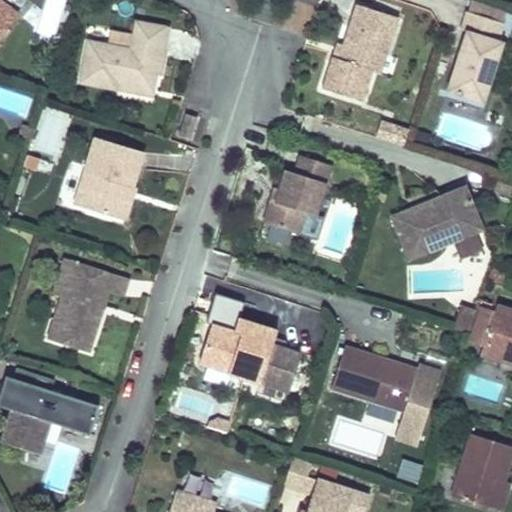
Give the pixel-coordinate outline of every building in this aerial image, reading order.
[(19,0),(0,0),(0,36),(15,15),(13,13),(21,2),(19,0)] [(475,0),(468,0),(465,12),(503,25),(507,10),(475,0)] [(395,23),(352,10),(339,49),(341,55),(337,64),(329,62),(318,94),(358,106),(368,76),(374,57),(383,60),(395,23)] [(503,25),(465,12),(459,31),(464,33),(455,66),(458,67),(456,76),(452,74),(446,93),(483,104),(501,44),(497,42),(503,25)] [(87,44),(80,85),(116,91),(116,86),(153,93),(156,76),(159,57),(163,57),(168,30),(136,24),(134,37),(110,32),(107,47),(87,44)] [(339,49),(333,48),(329,62),(337,64),(341,55),(339,49)] [(156,76),(161,76),(164,58),(163,57),(159,57),(156,76)] [(374,57),(368,76),(377,79),(383,60),(374,57)] [(0,104),(26,115),(32,99),(0,86),(0,104)] [(116,91),(152,98),(153,93),(116,86),(116,91)] [(46,128),(39,146),(49,150),(56,131),(60,132),(67,114),(47,107),(40,126),(46,128)] [(196,120),(185,116),(179,135),(190,139),(196,120)] [(380,122),(375,138),(403,147),(408,131),(380,122)] [(123,188),(133,152),(91,139),(69,207),(107,218),(118,185),(123,188)] [(27,156),(24,169),(43,174),(46,160),(27,156)] [(328,165),(297,156),(291,174),(282,171),(275,190),(272,202),(267,200),(261,222),(294,233),(301,212),(312,215),(328,165)] [(123,188),(118,185),(107,218),(116,221),(126,188),(123,188)] [(464,189),(390,217),(407,260),(481,231),(464,189)] [(264,239),(292,244),(294,234),(266,229),(264,239)] [(124,297),(130,279),(101,270),(100,274),(84,269),(86,265),(62,258),(50,294),(59,296),(46,338),(90,353),(109,292),(124,297)] [(86,265),(84,269),(100,274),(101,270),(86,265)] [(508,272),(492,266),(487,280),(504,285),(508,272)] [(464,351),(511,366),(511,358),(481,348),(495,306),(480,302),(464,351)] [(461,306),(453,329),(467,334),(475,310),(461,306)] [(511,311),(495,306),(481,348),(511,358),(511,311)] [(240,336),(242,329),(230,325),(229,332),(240,336)] [(275,340),(258,335),(242,329),(240,336),(229,332),(211,326),(199,364),(290,394),(303,356),(284,350),(273,346),(275,340)] [(273,346),(284,350),(287,344),(275,340),(273,346)] [(388,363),(343,348),(329,389),(402,413),(416,372),(397,366),(395,371),(386,368),(388,363)] [(89,435),(99,406),(51,391),(55,380),(15,367),(11,378),(5,376),(0,391),(0,407),(9,410),(0,436),(0,442),(40,455),(51,423),(89,435)] [(350,446),(378,452),(382,435),(354,428),(350,446)] [(511,450),(511,448),(470,434),(451,497),(493,510),(502,482),(511,450)] [(43,487),(65,494),(79,447),(57,440),(43,487)] [(395,479),(416,484),(421,465),(400,460),(395,479)] [(317,481),(307,511),(365,511),(370,497),(317,481)] [(499,511),(509,484),(502,482),(493,510),(496,511),(499,511)] [(203,511),(210,511),(213,506),(172,493),(169,501),(203,511)] [(203,511),(169,501),(165,511),(203,511)]
